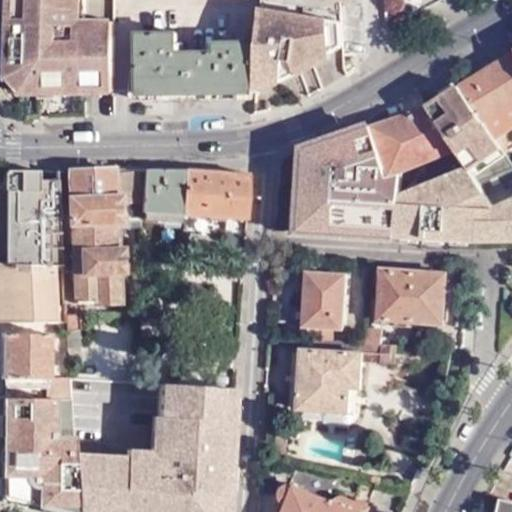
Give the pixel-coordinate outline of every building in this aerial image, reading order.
[(22,91),(116,90),(116,24),(87,24),(87,0),(12,0),(10,79),(22,91)] [(335,3),(320,0),(292,0),(292,6),(334,8),(335,3)] [(331,14),(261,3),(258,40),(255,88),(274,89),(334,59),(331,14)] [(240,93),(255,93),(255,88),(258,40),(216,41),(216,51),(180,51),(180,32),(139,33),(140,71),(140,92),(240,93)] [(511,56),(462,86),(487,123),(511,108),(511,56)] [(240,99),(240,93),(140,92),(140,71),(133,71),(134,93),(135,96),(137,99),(140,100),(142,101),(240,99)] [(462,86),(426,107),(455,150),(465,166),(472,176),(511,157),(497,136),(487,123),(462,86)] [(455,150),(426,107),(382,123),(387,139),(375,143),(389,181),(401,175),(455,150)] [(511,127),(511,108),(487,123),(497,136),(511,127)] [(387,139),(382,123),(370,128),(374,139),(375,143),(387,139)] [(374,139),(370,128),(352,134),(356,145),(374,139)] [(352,134),(304,152),(302,230),(341,233),(341,210),(399,211),(400,196),(401,175),(389,181),(375,143),(374,139),(356,145),(352,134)] [(465,166),(400,196),(399,211),(397,237),(474,241),(511,240),(511,195),(492,206),(484,191),(472,176),(465,166)] [(108,194),(116,194),(116,167),(69,169),(71,220),(110,219),(108,194)] [(118,218),(143,217),(143,214),(144,167),(116,167),(116,194),(108,194),(110,219),(71,220),(75,302),(119,301),(119,269),(122,269),(122,247),(118,247),(118,218)] [(184,215),(185,167),(144,167),(143,214),(184,215)] [(184,215),(247,220),(250,171),(185,167),(184,215)] [(0,262),(61,263),(58,179),(40,178),(40,169),(4,169),(4,181),(0,183),(0,262)] [(397,237),(399,211),(341,210),(341,233),(397,237)] [(64,289),(61,263),(0,262),(0,320),(51,319),(51,290),(64,289)] [(379,319),(443,323),(447,273),(383,269),(379,319)] [(312,326),(316,271),(307,271),(302,325),(312,326)] [(314,326),(314,338),(333,339),(334,327),(344,328),(348,273),(316,271),(312,326),(314,326)] [(79,311),(66,311),(66,318),(67,326),(67,328),(79,328),(79,311)] [(381,330),(365,328),(364,341),(380,342),(381,330)] [(0,385),(45,386),(46,333),(1,333),(0,385)] [(333,339),(314,338),(304,337),(299,406),(350,410),(351,384),(361,385),(363,359),(396,361),(397,343),(380,342),(364,341),(333,339)] [(57,392),(70,393),(70,381),(57,381),(57,392)] [(234,432),(235,387),(166,383),(165,415),(164,429),(234,432)] [(62,428),(63,397),(9,397),(8,470),(30,470),(31,474),(33,477),(35,480),(39,481),(43,481),(43,500),(77,500),(74,453),(73,429),(62,428)] [(163,458),(164,429),(165,415),(152,414),(150,444),(125,443),(125,456),(163,458)] [(233,451),(234,432),(164,429),(163,458),(233,461),(233,451)] [(125,456),(74,453),(77,500),(77,511),(229,511),(233,461),(163,458),(125,456)] [(286,493),(292,495),(285,511),(367,511),(370,505),(339,494),(331,497),(288,481),(285,482),(283,487),(286,493)]
